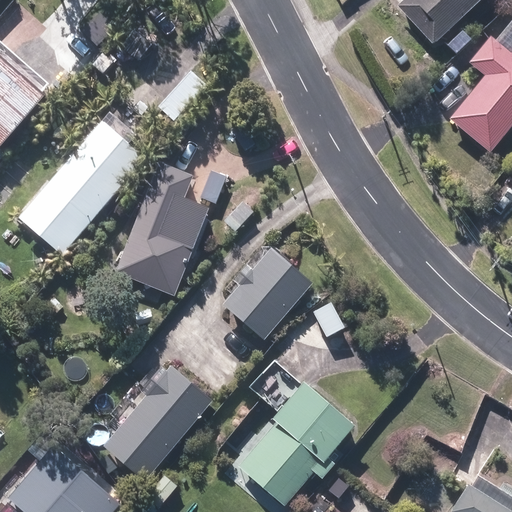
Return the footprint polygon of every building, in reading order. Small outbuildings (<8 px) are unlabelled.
[(414,0),(406,8),(440,47),(493,0),(414,0)] [(60,59),(81,79),(106,55),(85,34),(60,59)] [(493,80),(459,119),(495,152),(511,132),(511,52),(500,42),(478,67),(493,80)] [(0,165),(10,154),(6,151),(56,93),(0,43),(0,165)] [(23,212),(66,249),(149,154),(106,117),(23,212)] [(22,163),(32,173),(41,162),(31,153),(22,163)] [(118,269),(176,294),(214,204),(190,194),(199,172),(166,158),(118,269)] [(314,283),(275,248),(256,268),(250,263),(237,277),(243,283),(226,302),(265,338),(314,283)] [(149,393),(105,444),(144,479),(216,399),(177,364),(172,371),(165,365),(144,389),(149,393)] [(247,465),(291,504),(321,470),(329,477),(342,462),(337,457),(366,424),(316,380),(284,417),(286,420),(247,465)] [(511,511),(511,506),(475,483),(459,508),(464,511),(511,511)] [(310,511),(328,511),(335,505),(323,496),(310,511)]
